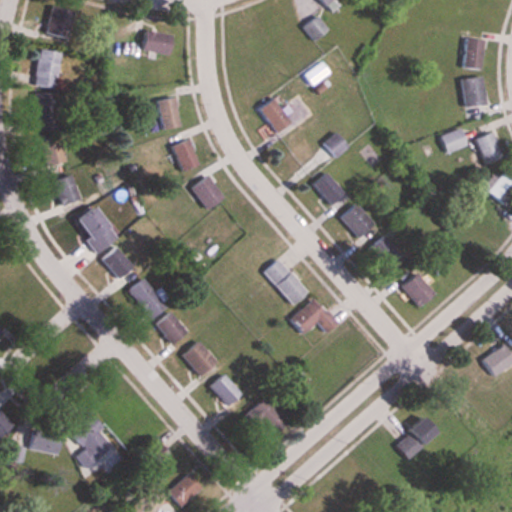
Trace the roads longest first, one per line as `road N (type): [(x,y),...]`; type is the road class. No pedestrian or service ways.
road 1 (residential): [(0,32),(1,159),(35,244),(258,501)]
road 2 (residential): [(205,0),(208,74),(229,140),(417,360)]
road 3 (residential): [(511,270),(258,501)]
road 4 (residential): [(117,341),(59,390),(27,391),(17,376),(20,356),(83,302)]
